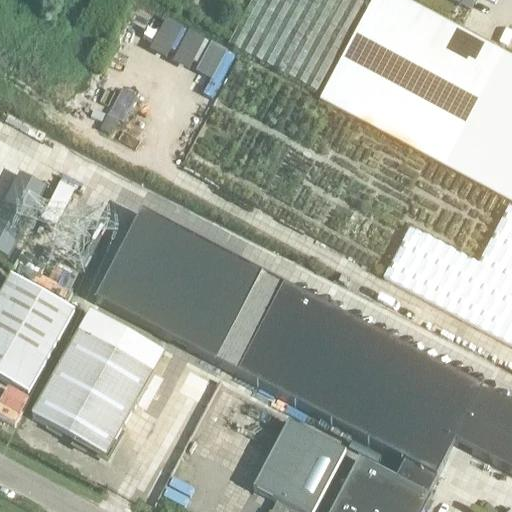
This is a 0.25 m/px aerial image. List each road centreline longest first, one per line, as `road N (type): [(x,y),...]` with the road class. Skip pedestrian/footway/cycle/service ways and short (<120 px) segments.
road 1 (unknown): [(511,374),(117,183)]
road 2 (unknown): [(92,511),(141,450),(160,385)]
